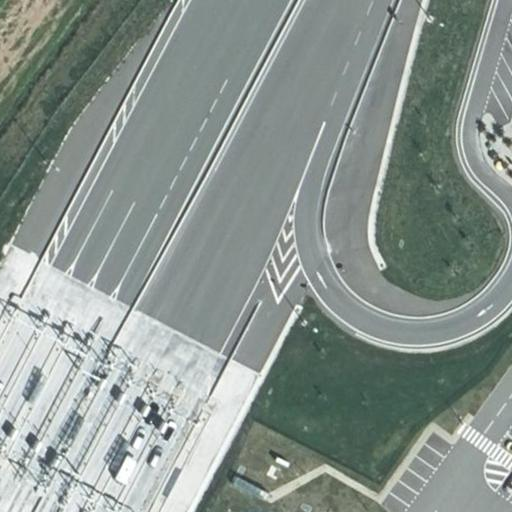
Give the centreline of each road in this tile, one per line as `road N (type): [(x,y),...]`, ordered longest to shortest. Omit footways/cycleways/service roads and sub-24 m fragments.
road 1 (motorway): [(84,511),(334,1)]
road 2 (motorway): [(242,0),(0,440)]
road 3 (motorway): [(511,275),(463,318),(427,330),(386,328),(347,312),(318,281),(301,237),(302,196),(325,122)]
road 4 (motorway): [(325,122),(375,0)]
road 5 (motorway): [(325,122),(334,1)]
